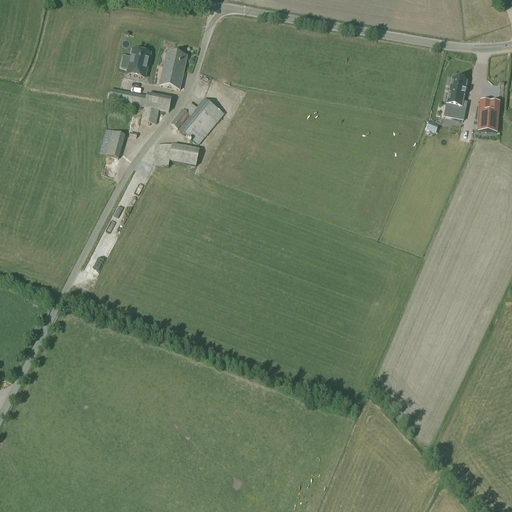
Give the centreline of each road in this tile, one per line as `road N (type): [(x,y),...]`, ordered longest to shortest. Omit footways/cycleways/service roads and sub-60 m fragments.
road 1 (unclassified): [(0,418),(131,166),(185,95),(213,6)]
road 2 (unclassified): [(213,6),(462,48),(511,43)]
